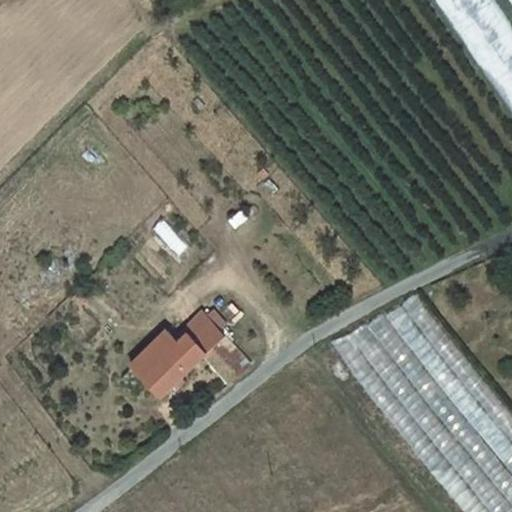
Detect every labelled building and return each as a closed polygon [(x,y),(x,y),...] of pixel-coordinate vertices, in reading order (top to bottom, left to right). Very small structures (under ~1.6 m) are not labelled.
[(511,28),(492,0),(435,0),(511,110),(511,28)] [(466,511),(511,511),(511,413),(417,294),(403,304),(404,306),(332,342),(466,511)] [(200,357),(228,387),(228,386),(246,367),(204,320),(193,331),(208,349),(200,357)] [(163,336),(135,365),(146,377),(139,384),(156,401),(200,357),(208,349),(193,331),(176,349),(163,336)] [(135,365),(128,373),(139,384),(146,377),(135,365)]
